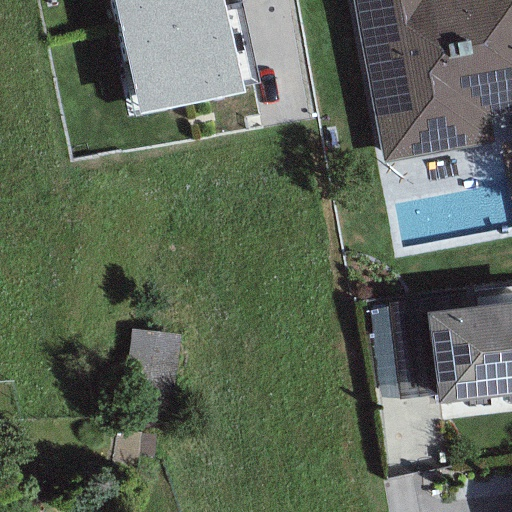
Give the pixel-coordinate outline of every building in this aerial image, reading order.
[(113,0),(121,31),(223,9),(221,0),(113,0)] [(511,0),(351,0),(379,162),(491,143),(486,118),(511,113),(511,0)] [(223,9),(121,31),(139,114),(241,92),(223,9)] [(511,196),(395,209),(405,302),(511,290),(511,196)] [(402,406),(511,401),(511,312),(421,316),(422,358),(400,359),(402,406)]
